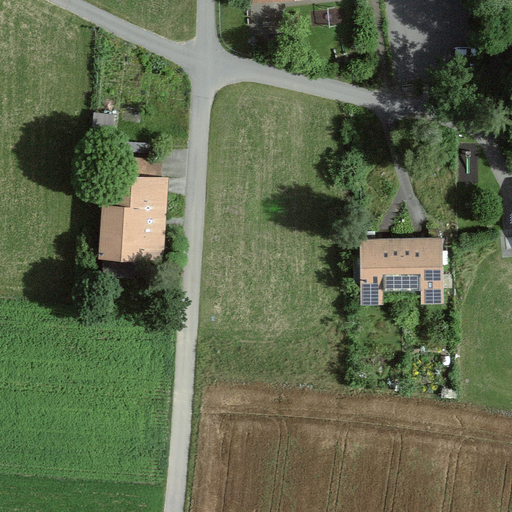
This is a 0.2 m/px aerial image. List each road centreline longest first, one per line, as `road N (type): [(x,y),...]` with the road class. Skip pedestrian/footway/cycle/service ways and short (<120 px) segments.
road 1 (residential): [(173,511),(205,0)]
road 2 (track): [(65,0),(202,67)]
